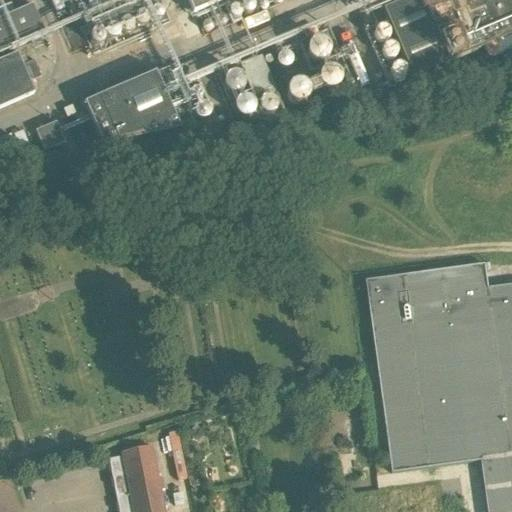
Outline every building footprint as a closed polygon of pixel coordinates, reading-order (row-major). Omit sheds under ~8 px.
[(238,0),(187,0),(195,18),(238,0)] [(511,0),(420,0),(386,15),(416,82),(489,51),(511,40),(511,0)] [(0,56),(47,37),(34,7),(0,21),(0,56)] [(43,79),(36,63),(23,68),(19,57),(0,64),(0,111),(36,96),(31,84),(43,79)] [(197,129),(172,71),(85,108),(104,151),(181,136),(197,129)] [(271,113),(272,100),(257,99),(256,112),(271,113)] [(80,122),(62,125),(66,145),(85,141),(80,122)] [(56,123),(36,133),(45,153),(65,144),(56,123)] [(16,148),(10,136),(0,140),(0,148),(2,154),(16,148)] [(511,286),(488,290),(484,266),(365,282),(391,475),(480,463),(511,458),(511,286)] [(164,511),(152,448),(121,455),(122,459),(109,461),(118,511),(164,511)] [(484,493),(511,488),(511,458),(480,463),(484,493)] [(487,511),(511,511),(511,488),(484,493),(487,511)]
